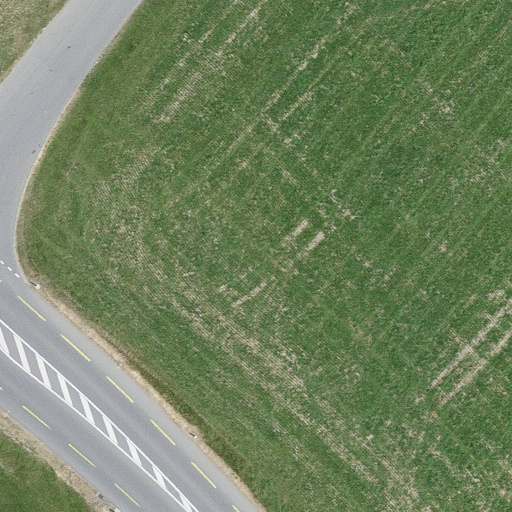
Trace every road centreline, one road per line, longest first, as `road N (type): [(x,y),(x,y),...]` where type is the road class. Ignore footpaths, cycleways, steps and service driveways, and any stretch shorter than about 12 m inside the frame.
road 1 (secondary): [(188,511),(92,418),(0,344)]
road 2 (tertiary): [(0,123),(101,0)]
